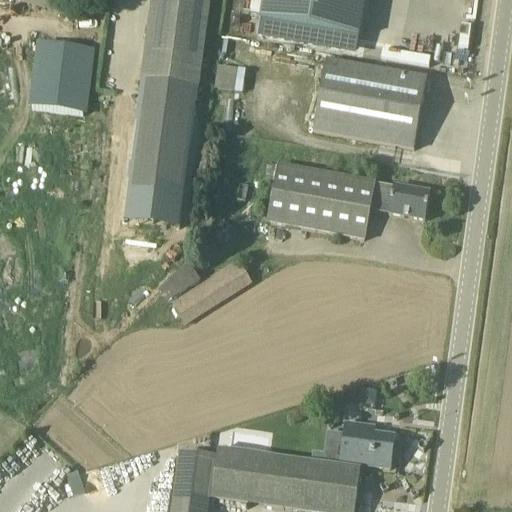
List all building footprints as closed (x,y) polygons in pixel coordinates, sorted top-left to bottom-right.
[(0,0),(0,1),(61,16),(64,17),(68,0),(0,0)] [(210,0),(153,0),(142,84),(139,103),(196,110),(198,91),(210,0)] [(262,0),(259,22),(302,30),(361,41),(369,0),(262,0)] [(427,82),(326,64),(313,135),(414,153),(427,82)] [(216,68),(215,91),(243,92),(243,69),(216,68)] [(431,196),(394,189),(394,190),(374,186),(375,185),(278,168),(268,225),(364,243),(371,209),(390,213),(389,217),(426,224),(431,196)] [(251,285),(238,264),(171,307),(183,328),(251,285)] [(359,472),(360,468),(391,472),(395,440),(369,437),(370,430),(328,424),(322,463),(353,467),(352,471),(359,472)] [(355,511),(361,472),(359,472),(352,471),(218,453),(217,461),(180,457),(172,511),(209,511),(211,502),(281,511),(355,511)]
